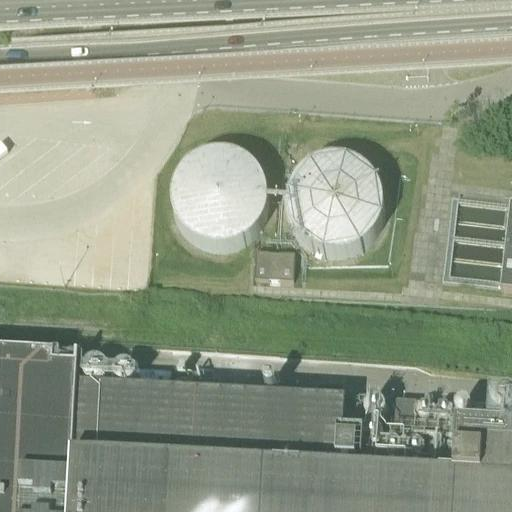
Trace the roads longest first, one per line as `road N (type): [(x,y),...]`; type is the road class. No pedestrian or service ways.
road 1 (primary): [(0,53),(511,22)]
road 2 (primary): [(0,13),(242,0)]
